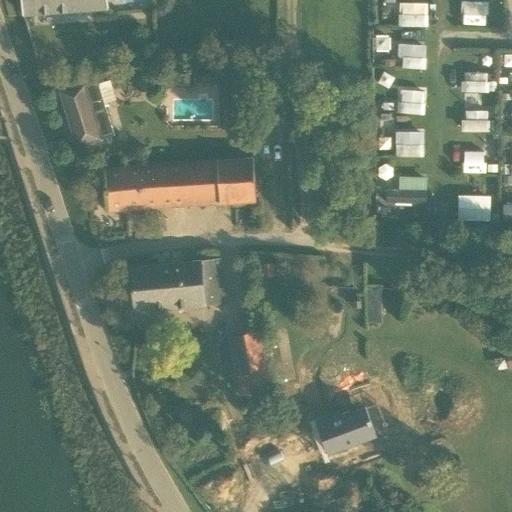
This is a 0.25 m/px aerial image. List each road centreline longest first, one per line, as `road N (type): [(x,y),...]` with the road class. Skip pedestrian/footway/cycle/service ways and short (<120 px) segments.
road 1 (unclassified): [(181,511),(127,419),(77,273)]
road 2 (unclassified): [(77,273),(0,35)]
road 3 (unclassified): [(77,273),(234,247),(312,253)]
road 4 (track): [(312,253),(511,253)]
